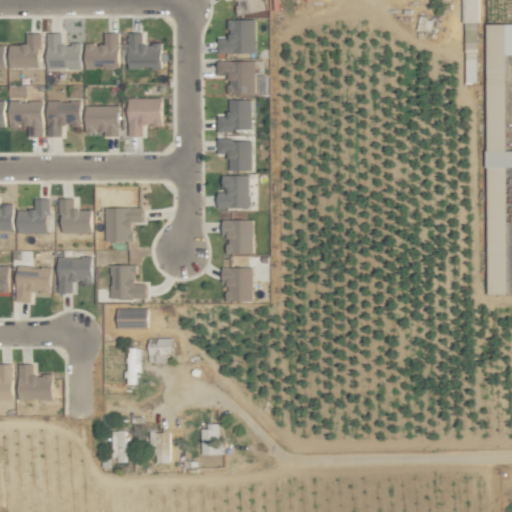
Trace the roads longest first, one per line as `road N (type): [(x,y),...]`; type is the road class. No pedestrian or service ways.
road 1 (residential): [(189,167),(0,167)]
road 2 (residential): [(187,0),(0,0)]
road 3 (residential): [(189,167),(187,0)]
